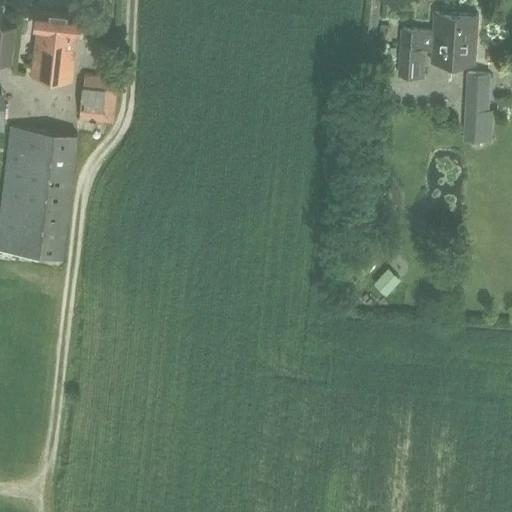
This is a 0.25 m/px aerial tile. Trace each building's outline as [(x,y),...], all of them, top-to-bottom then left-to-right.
[(4,5),(0,4),(0,60),(11,62),(15,27),(1,26),(4,5)] [(36,27),(38,27),(33,74),(73,79),(78,32),(80,32),(82,15),(80,15),(77,11),(68,10),(64,13),(38,10),(36,27)] [(400,74),(423,76),(425,48),(432,49),(431,60),(476,63),(479,14),(434,11),(433,29),(403,27),(400,74)] [(492,139),(493,109),(489,108),(491,72),(467,70),(463,139),(492,139)] [(85,73),(79,118),(114,122),(119,77),(85,73)] [(0,207),(0,249),(64,257),(79,133),(10,124),(0,207)] [(395,193),(405,190),(399,168),(389,170),(395,193)] [(386,292),(399,278),(388,267),(374,281),(386,292)]
